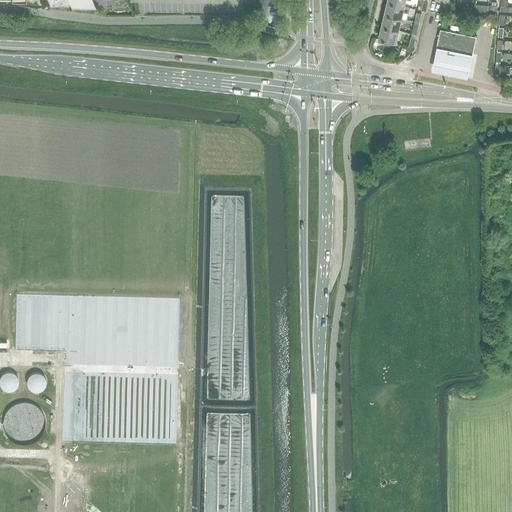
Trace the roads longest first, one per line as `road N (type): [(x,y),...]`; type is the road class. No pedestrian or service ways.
road 1 (secondary): [(305,94),(312,511)]
road 2 (secondary): [(321,511),(327,97)]
road 3 (secondary): [(306,72),(0,44)]
road 4 (secondary): [(0,59),(305,94)]
road 5 (tertiary): [(510,105),(327,75)]
road 6 (tertiary): [(327,97),(510,105)]
